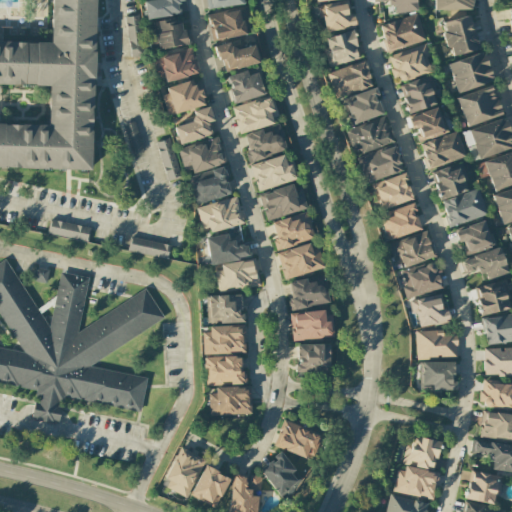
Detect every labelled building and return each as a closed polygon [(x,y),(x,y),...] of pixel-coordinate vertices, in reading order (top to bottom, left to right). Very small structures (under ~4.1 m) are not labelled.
[(0,41),(13,41),(13,42),(24,42),(24,43),(36,43),(36,42),(50,42),(51,0),(94,0),(93,49),(89,51),(94,52),(93,79),(92,79),(92,108),(91,108),(90,112),(91,112),(91,127),(90,127),(90,131),(91,131),(90,170),(50,169),(50,168),(46,168),(46,169),(20,169),(20,168),(8,168),(8,167),(4,167),(4,168),(0,167),(0,41)] [(149,0),(143,1),(145,19),(181,15),(179,2),(183,1),(182,0),(149,0)] [(247,5),(246,0),(205,0),(206,9),(247,5)] [(415,11),(415,0),(373,0),(373,4),(393,3),(394,12),(415,11)] [(434,0),(435,10),(473,10),(472,0),(434,0)] [(322,16),(325,32),(355,26),(353,15),(346,16),(344,3),(315,8),(316,17),(322,16)] [(208,13),(211,40),(245,36),(244,20),(248,20),(247,8),(208,13)] [(424,42),(417,14),(379,24),(386,51),(424,42)] [(126,17),(129,57),(144,56),(140,15),(126,17)] [(446,49),(450,48),(452,55),(478,50),(471,16),(441,22),(446,49)] [(149,24),(153,44),(158,43),(159,50),(186,44),(181,17),(149,24)] [(359,58),(352,31),(322,38),(329,66),(359,58)] [(222,72),(258,63),(254,45),(232,50),(230,42),(215,46),(222,72)] [(388,63),(395,84),(432,71),(423,45),(384,58),(386,64),(388,63)] [(197,74),(191,49),(155,58),(161,83),(197,74)] [(456,93),(493,81),(483,52),(447,64),(456,93)] [(327,73),(335,98),(372,85),(363,61),(327,73)] [(226,77),(233,104),(264,95),(257,72),(247,75),(245,71),(226,77)] [(435,104),(427,82),(419,85),(417,79),(398,86),(408,114),(435,104)] [(160,91),(167,116),(205,104),(200,89),(193,91),(190,81),(160,91)] [(501,115),(492,86),(456,97),(465,126),(501,115)] [(352,125),(382,113),(373,88),(343,99),(352,125)] [(232,108),(239,133),(279,121),(272,96),(232,108)] [(206,123),(213,121),(208,106),(191,111),(194,121),(173,127),(178,145),(209,135),(206,123)] [(413,128),(414,128),(420,142),(446,132),(436,107),(408,118),(413,128)] [(402,171),(393,144),(392,145),(384,117),(346,129),(363,183),(402,171)] [(511,148),(511,143),(504,118),(468,129),(477,159),(511,148)] [(251,162),(287,149),(278,124),(242,136),(251,162)] [(419,143),(427,168),(465,157),(457,131),(419,143)] [(177,148),(182,166),(189,165),(191,172),(224,164),(219,138),(177,148)] [(180,176),(169,139),(156,143),(167,180),(180,176)] [(492,191),(511,184),(511,151),(483,161),(492,191)] [(290,164),(286,165),(283,154),(249,166),(258,192),(295,179),(290,164)] [(466,191),(457,165),(431,173),(439,200),(466,191)] [(188,177),(196,204),(231,194),(223,167),(188,177)] [(373,182),(380,209),(412,200),(405,174),(373,182)] [(266,220),(306,209),(299,183),(258,195),(266,220)] [(502,224),(511,220),(511,188),(491,195),(502,224)] [(486,215),(478,189),(440,201),(448,227),(486,215)] [(201,233),(240,224),(234,198),(195,207),(201,233)] [(379,215),(388,240),(421,229),(412,203),(379,215)] [(276,238),(272,240),(275,250),(315,238),(307,212),(271,222),(276,238)] [(89,226),(49,221),(48,236),(88,240),(89,226)] [(493,246),(485,221),(457,230),(465,255),(493,246)] [(435,257),(427,231),(389,243),(397,269),(435,257)] [(205,238),(210,265),(249,258),(246,242),(229,245),(226,234),(205,238)] [(170,244),(130,238),(128,253),(168,258),(170,244)] [(284,280),(322,268),(314,241),(276,253),(284,280)] [(486,280),(507,273),(499,248),(460,260),(464,273),(476,269),(478,275),(484,273),(486,280)] [(0,316),(19,351),(0,347),(0,383),(34,389),(37,395),(33,420),(53,423),(59,420),(61,410),(59,408),(61,397),(141,411),(146,377),(83,366),(164,321),(147,291),(79,329),(88,277),(59,272),(49,333),(7,259),(0,262),(0,316)] [(257,287),(254,261),(214,266),(217,292),(257,287)] [(405,298),(442,288),(438,273),(440,272),(438,262),(399,273),(405,298)] [(48,270),(36,267),(32,280),(45,283),(48,270)] [(329,303),(325,284),(314,286),(313,279),(287,283),(292,310),(329,303)] [(473,288),(481,316),(511,308),(503,280),(473,288)] [(416,328),(447,323),(442,294),(411,300),(416,328)] [(241,323),(241,295),(206,296),(207,324),(241,323)] [(289,313),(291,340),(333,338),(332,322),(323,322),(323,311),(289,313)] [(511,314),(482,318),(485,345),(511,341),(511,314)] [(244,353),(243,326),(201,327),(202,353),(244,353)] [(456,357),(456,330),(415,332),(415,358),(456,357)] [(296,344),(295,371),(328,371),(328,344),(296,344)] [(511,348),(483,349),(484,376),(511,375),(511,348)] [(204,358),(205,385),(246,384),(245,372),(240,372),(239,356),(204,358)] [(431,387),(431,390),(454,391),(455,362),(420,362),(419,387),(431,387)] [(511,406),(511,382),(480,382),(480,406),(511,406)] [(249,388),(207,388),(208,416),(249,415),(249,388)] [(511,414),(483,411),(479,436),(511,440),(511,414)] [(312,460),(322,435),(283,419),(273,444),(312,460)] [(405,444),(400,463),(433,471),(440,443),(412,435),(410,445),(405,444)] [(490,470),(511,472),(511,445),(472,440),(470,455),(492,458),(490,470)] [(161,485),(185,498),(203,462),(179,450),(161,485)] [(259,470),(279,497),(297,483),(290,474),(294,470),(281,453),(259,470)] [(191,496),(217,506),(228,477),(202,467),(191,496)] [(395,467),(392,493),(434,498),(437,473),(395,467)] [(492,505),(494,496),(498,496),(502,478),(470,471),(464,498),(492,505)] [(255,511),(258,493),(259,494),(261,478),(232,475),(228,511),(255,511)] [(425,511),(427,504),(389,494),(384,511),(425,511)] [(462,511),(503,511),(464,503),(462,511)]
